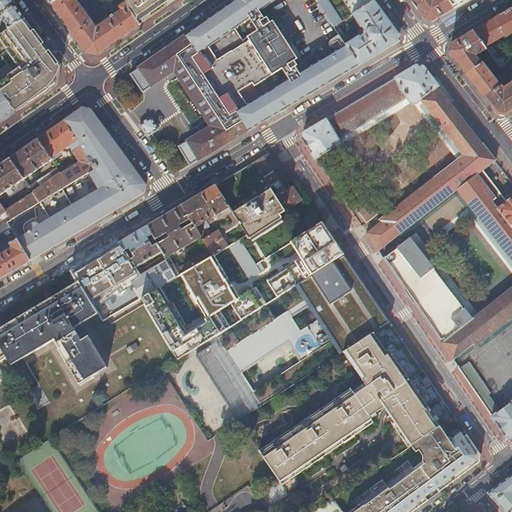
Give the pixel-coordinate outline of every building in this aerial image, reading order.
[(0,0),(0,20),(2,23),(4,21),(5,23),(5,22),(9,28),(7,29),(8,30),(25,20),(11,0),(0,0)] [(56,0),(51,3),(85,50),(98,53),(139,24),(136,19),(126,3),(120,7),(122,10),(113,16),(112,14),(109,16),(110,18),(95,28),(74,0),(56,0)] [(97,0),(81,0),(88,9),(99,2),(97,0)] [(124,0),(126,3),(136,19),(163,0),(124,0)] [(268,18),(266,19),(260,12),(277,0),(306,0),(307,0),(235,0),(168,47),(130,74),(143,92),(174,71),(210,127),(178,146),(189,165),(255,126),(360,64),(347,45),(304,71),(297,61),(300,59),(274,21),(272,23),(268,18)] [(341,22),(326,0),(317,0),(334,26),(341,22)] [(374,0),(343,0),(353,14),(374,0)] [(399,34),(374,0),(353,14),(362,27),(363,26),(366,29),(364,34),(360,37),(359,36),(346,44),(347,45),(360,64),(398,42),(399,34)] [(433,21),(455,8),(449,0),(411,0),(425,19),(433,21)] [(511,8),(494,19),(504,35),(505,37),(511,33),(511,8)] [(348,22),(346,19),(341,22),(334,26),(337,30),(348,22)] [(504,35),(494,19),(491,21),(473,32),(486,49),(488,47),(487,45),(504,35)] [(0,83),(0,89),(15,111),(54,84),(56,80),(54,77),(55,71),(58,70),(59,66),(34,32),(32,33),(24,23),(27,21),(25,20),(8,30),(0,35),(0,52),(15,74),(0,83)] [(34,32),(27,21),(24,23),(32,33),(34,32)] [(486,49),(473,32),(452,45),(450,52),(466,74),(481,63),(483,62),(481,61),(479,62),(474,55),(486,49)] [(481,63),(466,74),(485,99),(499,87),(481,63)] [(501,69),(509,79),(511,76),(511,71),(507,65),(501,69)] [(438,87),(438,86),(423,67),(416,66),(395,78),(396,79),(327,120),(327,119),(304,132),(302,140),(315,159),(333,148),(337,146),(338,145),(340,144),(337,140),(406,98),(409,103),(416,104),(420,101),(464,157),(460,161),(472,177),(481,170),(495,160),(482,143),(482,144),(438,87)] [(511,110),(511,80),(510,82),(511,84),(503,89),(501,86),(499,87),(485,99),(497,114),(505,115),(511,110)] [(0,121),(15,111),(0,89),(0,121)] [(337,140),(340,144),(409,103),(406,98),(337,140)] [(416,104),(460,161),(464,157),(420,101),(416,104)] [(69,184),(40,202),(46,212),(49,218),(39,225),(36,220),(28,225),(31,230),(28,232),(40,255),(143,193),(145,184),(90,109),(82,107),(63,120),(94,169),(69,184)] [(151,118),(140,125),(148,136),(158,129),(151,118)] [(94,169),(63,120),(37,139),(51,158),(68,146),(79,162),(61,174),(69,184),(94,169)] [(51,158),(37,139),(9,158),(24,179),(52,159),(51,158)] [(337,146),(333,148),(352,177),(358,172),(355,171),(338,145),(337,146)] [(269,154),(254,162),(286,211),(280,215),(282,219),(284,222),(295,239),(322,223),(276,155),(269,154)] [(24,179),(9,158),(0,164),(0,195),(6,191),(9,195),(13,192),(11,188),(24,179)] [(460,161),(381,222),(394,239),(423,217),(472,177),(460,161)] [(254,162),(215,185),(229,208),(232,212),(239,223),(247,235),(249,239),(282,219),(280,215),(286,211),(254,162)] [(511,196),(505,202),(481,170),(472,177),(423,217),(435,232),(465,209),(469,205),(511,260),(511,196)] [(40,202),(69,184),(61,174),(61,173),(54,178),(48,171),(46,172),(48,174),(38,181),(42,187),(34,193),(40,202)] [(358,172),(352,177),(361,188),(368,197),(374,192),(358,172)] [(215,185),(182,205),(190,219),(193,223),(195,228),(201,224),(203,228),(205,227),(207,229),(209,227),(206,221),(213,218),(215,221),(217,220),(215,216),(222,212),(229,208),(215,185)] [(12,219),(40,202),(34,193),(6,211),(7,212),(12,219)] [(378,210),(368,197),(355,208),(367,222),(377,214),(378,210)] [(182,205),(147,226),(155,240),(166,234),(168,238),(157,244),(162,252),(166,258),(201,237),(197,231),(195,228),(193,223),(182,230),(179,226),(190,219),(182,205)] [(511,260),(469,205),(465,209),(511,269),(511,260)] [(225,216),(222,212),(215,216),(217,220),(217,221),(225,216)] [(239,223),(232,212),(227,215),(233,226),(239,223)] [(284,222),(282,219),(249,239),(251,242),(284,222)] [(0,278),(30,261),(17,239),(7,221),(0,225),(0,241),(7,237),(11,243),(10,244),(13,247),(4,252),(3,250),(0,252),(1,254),(0,254),(0,278)] [(381,222),(367,233),(379,251),(394,239),(381,222)] [(322,223),(295,239),(295,240),(291,242),(301,257),(266,279),(277,296),(343,254),(325,228),(322,223)] [(147,226),(119,242),(125,251),(129,248),(134,257),(129,260),(134,268),(162,252),(157,244),(155,240),(147,226)] [(209,250),(212,255),(214,254),(227,246),(217,231),(207,237),(202,229),(197,231),(201,237),(209,250)] [(17,239),(30,261),(40,255),(28,232),(17,239)] [(411,237),(383,258),(404,289),(414,303),(453,360),(475,343),(462,326),(473,317),(411,237)] [(240,239),(229,246),(249,278),(260,271),(256,264),(240,239)] [(119,242),(96,256),(103,268),(126,255),(126,254),(125,251),(119,242)] [(170,266),(176,277),(181,274),(212,255),(209,250),(178,269),(175,264),(170,266)] [(238,297),(214,254),(212,255),(181,274),(204,314),(207,312),(209,317),(205,319),(207,322),(194,330),(193,328),(186,333),(160,286),(141,297),(178,359),(192,351),(219,333),(229,326),(219,310),(230,303),(240,319),(265,303),(255,287),(238,297)] [(275,318),(265,303),(240,319),(250,334),(239,341),(229,326),(219,333),(192,351),(237,419),(260,404),(251,391),(239,371),(288,339),(302,359),(311,372),(389,321),(343,254),(277,296),(286,310),(275,318)] [(126,255),(103,268),(110,282),(112,285),(115,290),(138,276),(126,255)] [(96,256),(73,270),(79,281),(83,287),(91,283),(97,293),(112,285),(110,282),(103,268),(96,256)] [(115,290),(119,297),(125,307),(141,297),(160,286),(176,277),(170,266),(167,260),(138,276),(115,290)] [(260,262),(256,264),(260,271),(264,269),(260,262)] [(79,281),(2,327),(21,360),(57,338),(62,347),(60,349),(82,383),(108,367),(90,336),(83,340),(75,327),(98,313),(93,305),(83,287),(79,281)] [(511,286),(473,317),(462,326),(475,343),(511,313),(511,286)] [(93,305),(98,313),(102,321),(125,307),(119,297),(101,308),(97,302),(93,305)] [(455,416),(391,322),(347,351),(365,378),(363,380),(365,383),(262,453),(280,481),(371,420),(371,418),(369,414),(374,410),(375,413),(384,406),(391,416),(411,445),(444,423),(451,418),(455,416)] [(138,341),(127,348),(131,354),(142,347),(138,341)] [(478,376),(491,366),(490,365),(481,353),(477,352),(466,360),(471,367),(478,376)] [(251,391),(260,404),(311,372),(302,359),(251,391)] [(491,366),(501,379),(507,374),(496,360),(490,365),(491,366)] [(502,392),(506,389),(494,373),(477,385),(490,402),(486,404),(492,411),(503,403),(501,400),(505,397),(502,392)] [(501,379),(511,393),(511,384),(506,377),(507,374),(501,379)] [(28,390),(35,408),(47,403),(40,385),(28,390)] [(511,401),(491,417),(505,437),(511,437),(511,401)] [(411,445),(391,416),(388,417),(408,447),(411,445)] [(412,511),(480,462),(481,454),(465,431),(456,437),(451,434),(444,423),(411,445),(416,451),(422,447),(426,453),(425,462),(414,470),(411,467),(387,485),(383,481),(371,490),(374,494),(348,511),(412,511)] [(511,475),(501,483),(488,493),(505,511),(510,511),(511,511),(511,475)] [(250,490),(256,498),(261,495),(255,487),(250,490)] [(343,511),(334,498),(333,498),(313,511),(343,511)]
